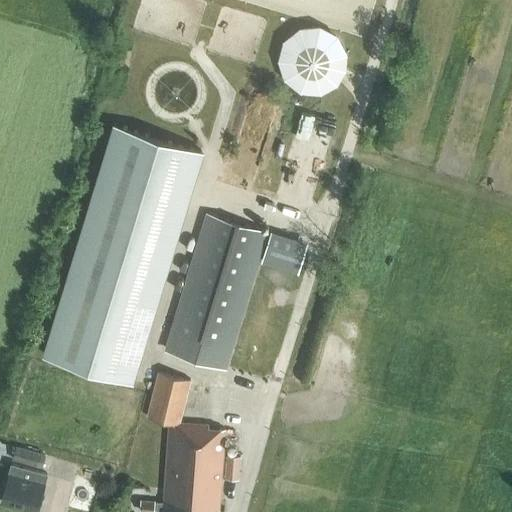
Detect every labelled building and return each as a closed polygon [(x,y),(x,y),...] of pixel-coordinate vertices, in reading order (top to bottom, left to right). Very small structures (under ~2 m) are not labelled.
[(318,27),(313,26),(307,27),(302,28),(297,30),(292,34),(289,38),(285,42),(283,47),(282,52),(281,58),(282,63),(283,69),(285,74),(289,78),(292,82),(297,85),(302,87),(307,89),(313,89),(318,89),(324,87),(329,85),(333,82),(337,78),(340,74),(342,69),(344,63),(344,58),(344,52),(342,47),(340,42),(337,37),(333,34),(329,30),(324,28),(318,27)] [(116,124),(46,354),(131,380),(201,150),(116,124)] [(227,366),(268,231),(207,212),(165,348),(227,366)] [(298,272),(307,241),(271,230),(261,261),(298,272)] [(219,509),(225,428),(208,427),(208,424),(179,422),(190,379),(158,371),(147,416),(169,421),(162,511),(212,511),(213,509),(219,509)] [(43,467),(47,454),(16,445),(12,458),(43,467)] [(37,511),(45,482),(48,472),(12,462),(2,496),(1,501),(37,511)] [(102,475),(87,470),(83,483),(98,487),(102,475)]
